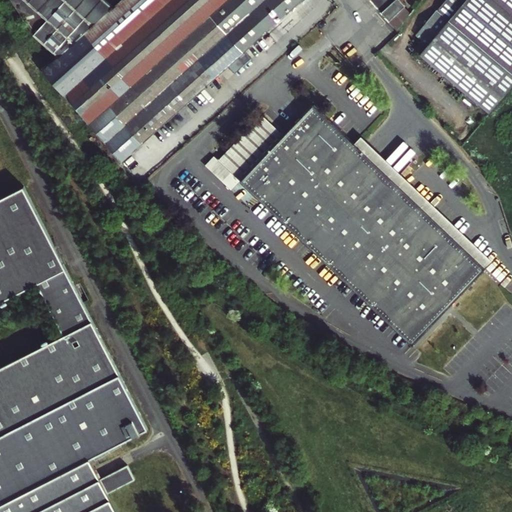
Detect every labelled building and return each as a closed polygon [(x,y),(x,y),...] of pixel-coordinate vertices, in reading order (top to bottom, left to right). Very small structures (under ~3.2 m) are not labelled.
[(11,0),(34,35),(43,45),(57,59),(122,0),(11,0)] [(122,0),(57,59),(52,63),(44,71),(122,163),(145,142),(153,135),(158,131),(199,93),(238,58),(254,45),(303,0),(122,0)] [(406,7),(399,0),(370,0),(389,21),(390,21),(404,8),(406,7)] [(438,33),(420,55),(425,61),(489,114),(511,86),(511,0),(446,0),(437,11),(436,11),(426,23),(438,33)] [(390,21),(398,29),(410,15),(404,8),(390,21)] [(259,51),(254,45),(238,58),(245,65),(252,59),(251,57),(259,51)] [(212,108),(199,93),(158,131),(171,145),(212,108)] [(256,118),(220,158),(420,338),(491,259),(314,100),(279,138),(256,118)] [(160,143),(153,135),(145,142),(152,150),(160,143)] [(119,511),(109,492),(136,478),(129,463),(115,471),(102,478),(97,469),(91,458),(149,428),(25,184),(0,197),(0,511),(119,511)] [(102,478),(115,471),(110,462),(97,469),(102,478)]
